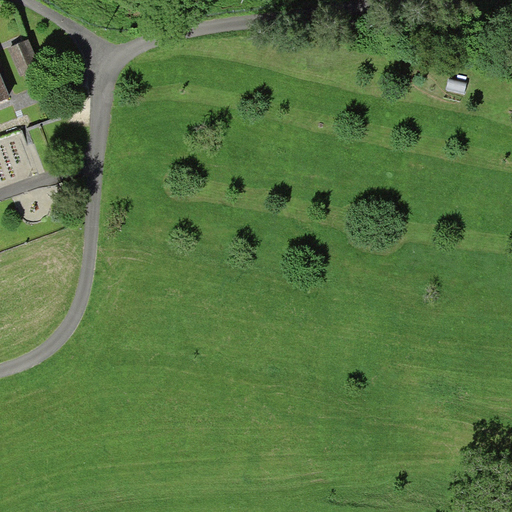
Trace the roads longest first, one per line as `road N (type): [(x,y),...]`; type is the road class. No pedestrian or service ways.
road 1 (track): [(0,376),(52,352),(80,313),(100,167),(101,65),(64,25),(16,0)]
road 2 (residential): [(421,0),(179,34),(101,65)]
